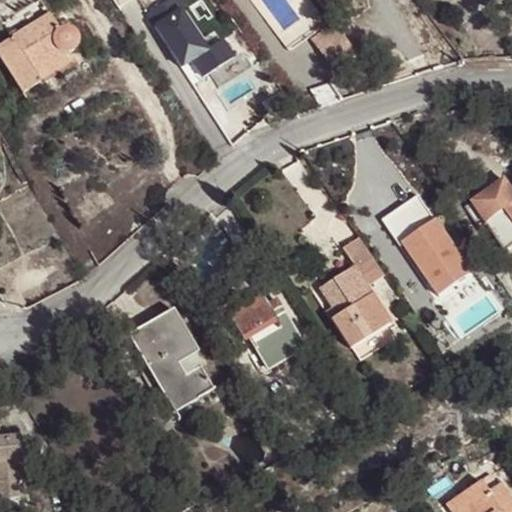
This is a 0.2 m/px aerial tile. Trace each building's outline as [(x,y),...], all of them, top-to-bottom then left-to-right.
[(190,0),(166,0),(153,7),(186,71),(202,63),(209,77),(243,60),(230,36),(214,44),(190,0)] [(332,21),(326,12),(313,21),(319,29),(332,21)] [(70,31),(69,30),(68,30),(67,30),(66,30),(66,29),(65,29),(64,29),(63,29),(62,30),(61,30),(60,30),(59,31),(49,15),(0,46),(0,62),(20,94),(72,61),(67,54),(68,53),(69,53),(70,52),(71,52),(72,51),(73,51),(73,50),(74,49),(75,48),(75,47),(76,46),(76,45),(76,44),(77,43),(76,43),(76,42),(76,41),(76,40),(76,39),(76,38),(76,37),(75,36),(74,35),(74,34),(73,33),(72,32),(71,31),(70,31)] [(314,40),(340,70),(362,52),(336,22),(314,40)] [(511,191),(505,181),(472,204),(486,224),(505,211),(511,222),(511,191)] [(472,276),(435,222),(403,244),(439,298),(472,276)] [(384,276),(359,238),(343,249),(354,266),(319,290),(332,308),(337,316),(330,321),(349,349),(389,323),(366,289),(384,276)] [(303,350),(278,308),(271,313),(266,305),(260,296),(227,316),(241,340),(249,335),(269,371),(303,350)] [(278,308),(274,300),(266,305),(271,313),(278,308)] [(337,316),(332,308),(325,313),(330,321),(337,316)] [(196,353),(172,311),(128,336),(173,414),(212,392),(200,370),(184,379),(176,365),(194,355),(196,353)] [(202,368),(194,355),(176,365),(184,379),(200,370),(202,368)] [(0,500),(24,497),(18,438),(0,439),(0,500)] [(480,486),(472,476),(453,488),(460,499),(480,486)] [(511,511),(511,502),(500,484),(485,494),(480,486),(460,499),(468,511),(467,511),(511,511)] [(467,511),(468,511),(460,499),(450,506),(454,511),(467,511)] [(80,511),(91,511),(84,500),(76,505),(80,511)]
